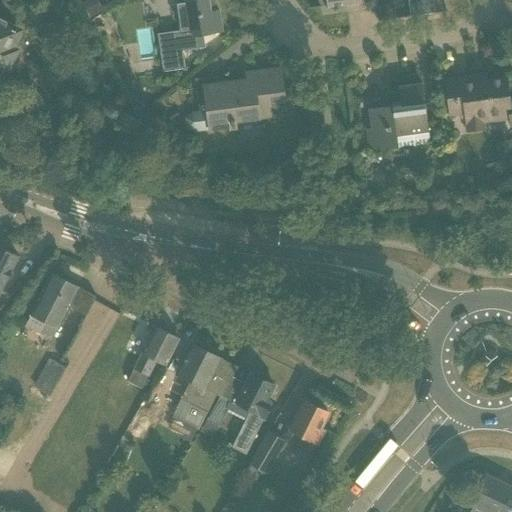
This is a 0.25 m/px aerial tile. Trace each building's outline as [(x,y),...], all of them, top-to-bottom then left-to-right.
[(14,66),(19,62),(19,56),(15,51),(22,35),(17,33),(18,31),(16,30),(24,13),(12,6),(14,0),(0,0),(0,64),(2,65),(3,63),(8,65),(14,66)] [(91,17),(103,10),(97,0),(86,0),(82,2),(91,17)] [(201,34),(222,31),(219,10),(215,11),(213,0),(182,0),(183,2),(177,3),(182,34),(200,31),(201,34)] [(395,4),(376,6),(379,22),(398,19),(395,4)] [(248,80),(219,84),(219,80),(196,83),(199,110),(193,112),(185,118),(186,128),(195,132),(208,130),(209,133),(213,132),(213,131),(229,129),(229,130),(237,129),(237,123),(260,119),(260,113),(293,109),(290,90),(283,91),(280,69),(247,73),(248,80)] [(510,127),(511,126),(511,100),(509,101),(506,79),(472,83),(471,77),(445,81),(450,115),(465,113),(467,125),(464,125),(465,133),(486,130),(485,122),(508,119),(510,127)] [(369,109),(370,116),(371,128),(367,129),(370,151),(430,142),(422,84),(398,87),(401,105),(369,109)] [(0,291),(6,281),(10,281),(14,274),(11,270),(18,256),(0,247),(0,291)] [(86,316),(95,298),(96,297),(51,273),(30,315),(31,315),(25,326),(52,339),(57,328),(58,328),(69,306),(86,316)] [(166,365),(179,338),(156,326),(128,381),(142,388),(156,361),(166,365)] [(216,395),(220,397),(222,394),(238,368),(192,344),(177,375),(190,381),(182,397),(172,416),(198,430),(216,395)] [(50,397),(66,368),(49,359),(33,387),(50,397)] [(264,418),(273,401),(268,398),(274,386),(251,374),(236,404),(250,411),(232,447),(246,454),(254,438),(264,418)] [(159,407),(170,387),(158,381),(148,401),(159,407)] [(233,400),(222,394),(220,397),(207,419),(218,426),(233,400)] [(297,448),(311,455),(316,444),(317,444),(324,430),(321,428),(328,413),(305,401),(290,431),(302,437),(297,448)] [(261,471),(267,474),(285,442),(268,432),(245,473),(256,479),(261,471)] [(485,511),(509,511),(511,508),(511,489),(486,476),(472,504),(460,499),(453,511),(485,511)]
